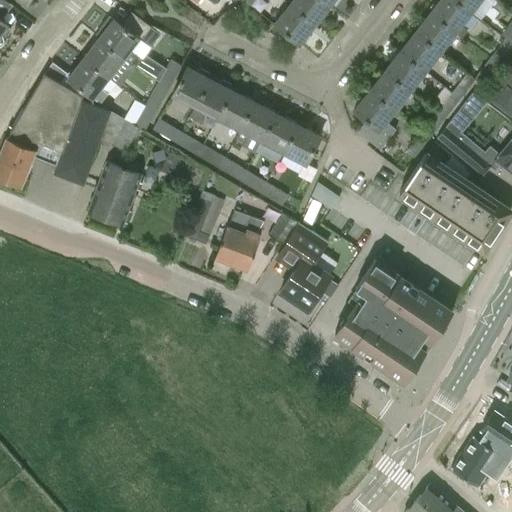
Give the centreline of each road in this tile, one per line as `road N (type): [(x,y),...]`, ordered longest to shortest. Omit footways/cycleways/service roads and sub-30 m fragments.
road 1 (residential): [(421,436),(248,313),(0,215)]
road 2 (residential): [(207,34),(311,82),(335,72),(392,0)]
road 3 (secondary): [(421,436),(511,286)]
road 4 (residential): [(0,106),(77,0)]
